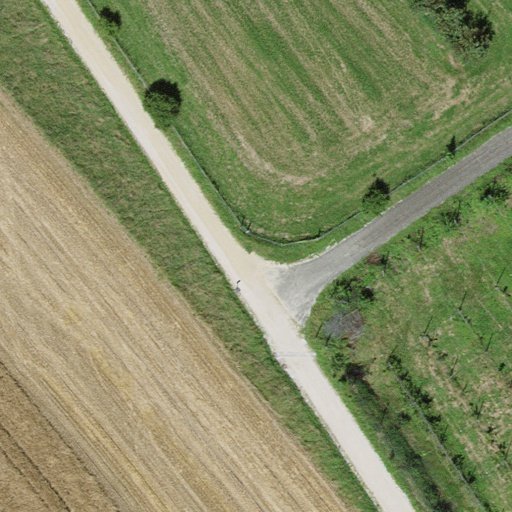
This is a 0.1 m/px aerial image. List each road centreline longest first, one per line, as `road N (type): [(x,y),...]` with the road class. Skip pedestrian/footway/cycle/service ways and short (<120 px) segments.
road 1 (track): [(276,316),(66,0)]
road 2 (track): [(276,316),(511,154)]
road 3 (track): [(405,511),(276,316)]
